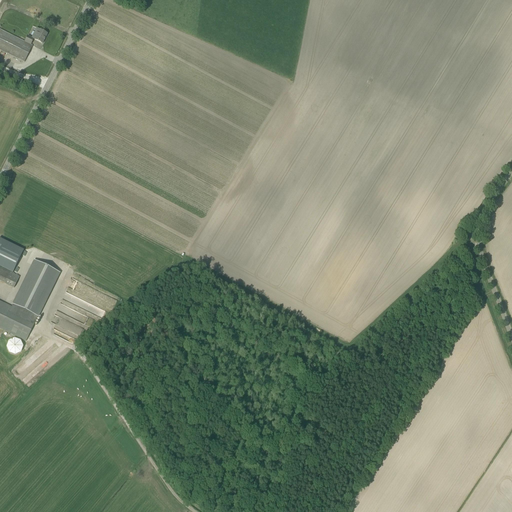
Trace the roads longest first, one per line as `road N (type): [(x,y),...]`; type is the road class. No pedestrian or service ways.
road 1 (tertiary): [(0,174),(87,0)]
road 2 (unclassified): [(511,345),(474,249),(481,212),(511,172)]
